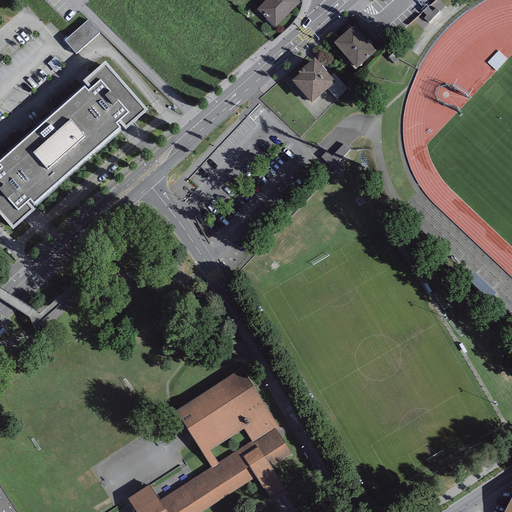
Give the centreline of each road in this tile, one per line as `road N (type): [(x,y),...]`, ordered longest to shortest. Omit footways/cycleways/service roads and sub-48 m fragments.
road 1 (residential): [(352,511),(203,258),(143,176)]
road 2 (residential): [(345,0),(143,176)]
road 3 (residential): [(143,176),(0,301)]
